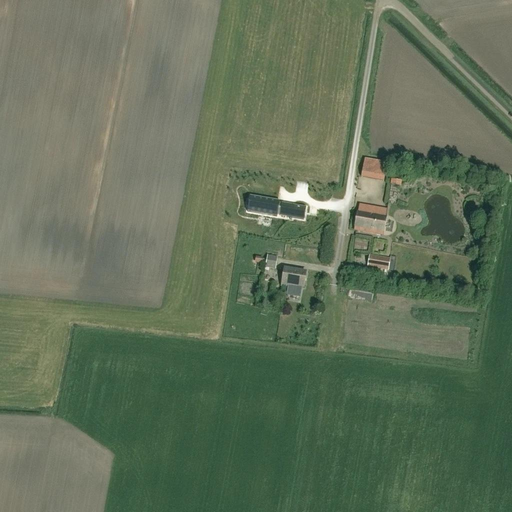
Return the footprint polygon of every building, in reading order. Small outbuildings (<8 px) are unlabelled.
[(383,182),(386,164),(365,160),(361,178),(383,182)] [(280,201),(250,196),(247,212),(277,217),(280,201)] [(306,207),(289,204),(287,217),(303,220),(306,207)] [(383,235),(386,216),(358,210),(354,230),(383,235)] [(267,255),(265,269),(275,271),(277,257),(267,255)] [(388,271),(390,259),(369,256),(367,267),(388,271)] [(303,287),(306,273),(285,269),(282,286),(295,289),(296,286),(303,287)] [(275,282),(276,272),(266,271),(264,280),(275,282)]
